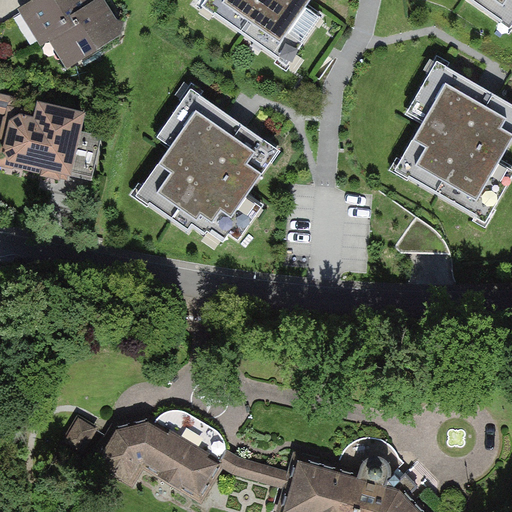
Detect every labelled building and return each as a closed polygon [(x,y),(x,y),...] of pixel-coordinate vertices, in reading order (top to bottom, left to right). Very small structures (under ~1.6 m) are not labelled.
[(51,32),(100,0),(44,0),(30,10),(48,36),(51,32)] [(115,0),(100,0),(51,32),(77,71),(136,31),(115,0)] [(314,0),(210,0),(206,6),(290,64),(324,16),(310,6),(314,0)] [(511,0),(467,0),(511,31),(511,0)] [(511,147),(511,102),(439,61),(409,113),(426,123),(398,171),(488,222),(511,180),(511,168),(503,163),(511,147)] [(172,147),(136,196),(187,232),(201,212),(213,221),(222,209),(232,216),(278,151),(193,91),(159,138),(172,147)] [(80,181),(96,114),(49,103),(45,123),(15,116),(4,163),(80,181)] [(143,466),(201,501),(224,462),(149,418),(115,428),(95,462),(132,484),(143,466)] [(95,428),(80,419),(66,441),(82,450),(95,428)] [(360,474),(297,456),(280,511),(426,511),(411,495),(415,491),(396,473),(393,476),(392,475),(392,470),(391,465),(388,461),(384,458),(379,456),(374,456),(369,458),(366,461),(363,465),(360,474)]
